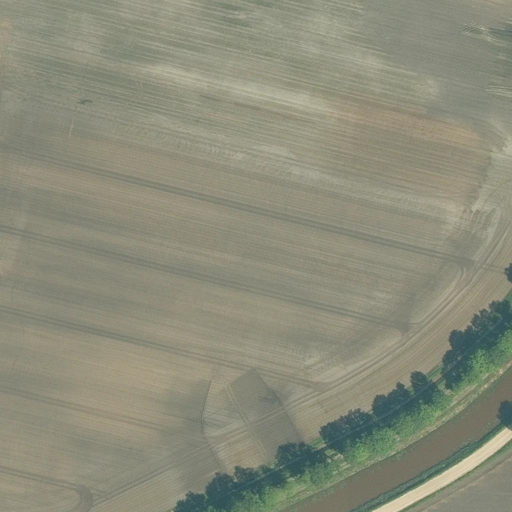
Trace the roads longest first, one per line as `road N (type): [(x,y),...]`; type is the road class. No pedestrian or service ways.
road 1 (track): [(511,347),(420,423),(246,511)]
road 2 (track): [(511,430),(457,473),(383,511)]
